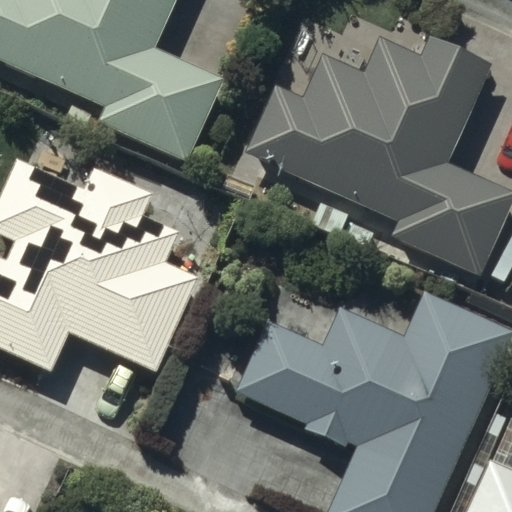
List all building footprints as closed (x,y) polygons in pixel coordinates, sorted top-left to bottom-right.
[(181,0),(0,0),(0,71),(111,120),(104,136),(188,173),(223,94),(154,64),(181,0)] [(317,38),(305,32),(294,55),(306,61),(317,38)] [(504,62),(440,33),(425,67),(386,49),(369,86),(327,67),(307,111),(280,100),(250,166),(403,234),(396,249),(482,287),(511,220),(511,206),(451,180),(504,62)] [(92,124),(76,115),(70,126),(86,135),(92,124)] [(154,207),(94,181),(85,201),(21,173),(0,219),(0,245),(18,253),(11,269),(0,264),(0,358),(52,381),(70,341),(158,380),(196,293),(162,278),(175,247),(143,232),(154,207)] [(351,227),(323,214),(315,232),(343,245),(351,227)] [(378,244),(357,234),(350,247),(371,257),(378,244)] [(439,511),(511,351),(511,347),(432,312),(412,357),(346,327),(329,363),(270,336),(239,405),(312,437),(309,444),(348,462),(350,457),(360,461),(336,511),(439,511)] [(37,511),(62,458),(0,430),(0,511),(37,511)] [(511,511),(511,479),(495,472),(477,511),(511,511)]
